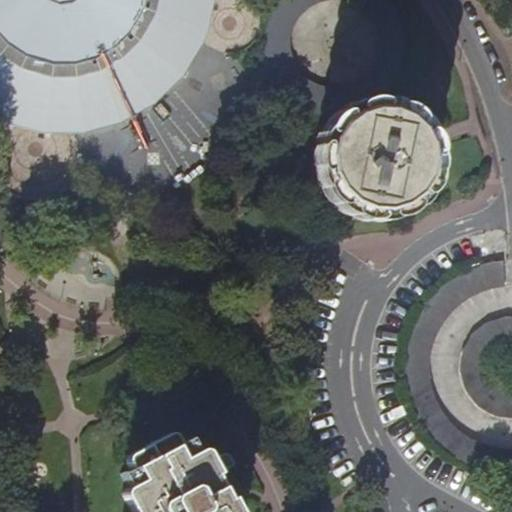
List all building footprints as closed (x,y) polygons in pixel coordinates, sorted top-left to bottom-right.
[(0,0),(0,121),(2,123),(15,128),(39,134),(49,135),(68,136),(90,134),(101,131),(119,126),(134,119),(146,113),(157,105),(165,98),(177,87),(184,79),(195,64),(201,54),(208,40),(214,22),(216,14),(218,0),(0,0)] [(263,47),(269,70),(275,82),(286,94),(295,101),(310,108),(321,111),(334,113),(342,112),(351,110),(364,106),(376,99),(385,91),(392,82),(400,67),(405,47),(404,35),(403,25),(400,16),(395,6),(390,0),(365,0),(361,6),(375,24),(377,31),(378,41),(378,51),(376,59),(366,73),(360,78),(353,82),(351,83),(343,86),(327,86),(320,84),(313,81),(304,75),(300,70),(294,62),(290,54),(290,44),(291,28),(294,21),(300,13),(305,7),(311,3),(318,0),(276,0),(270,10),(265,24),(263,36),(263,47)] [(364,106),(351,110),(352,111),(344,116),(336,122),(327,133),(323,143),(321,151),(320,162),(321,173),(325,184),(331,193),(339,202),(348,208),(357,211),(365,213),(376,214),(385,213),(395,210),(403,206),(411,199),(418,190),(423,183),(426,172),(427,165),(427,156),(425,145),(423,138),(417,129),(411,122),(402,115),(394,111),(386,108),(373,107),(365,107),(364,106)] [(511,448),(502,448),(486,445),(475,440),(463,433),(452,424),(444,412),(437,401),(433,390),(431,375),(431,358),(432,351),(435,342),(440,330),(444,323),(450,315),(458,307),(467,301),(476,296),(488,292),(505,289),(503,263),(484,266),(473,269),(464,273),(443,287),(436,293),(427,303),(421,313),(416,321),(411,333),(408,344),(406,352),(405,362),(405,373),(405,383),(407,393),(410,403),(414,412),(421,424),(427,433),(435,442),(443,449),(449,454),(457,460),(470,466),(480,470),(502,474),(511,473),(511,448)] [(511,317),(508,318),(504,318),(498,319),(494,320),(488,323),(485,325),(479,328),(477,330),(476,331),(475,332),(470,337),(468,341),(465,346),(463,351),(461,357),(460,365),(460,371),(460,377),(461,379),(463,387),(465,391),(468,396),(470,399),(474,403),(479,408),(484,411),(489,414),(491,415),(495,416),(501,418),(506,419),(511,419),(511,418),(511,317)] [(240,511),(234,501),(230,501),(218,476),(236,467),(232,456),(214,464),(207,451),(200,453),(194,442),(128,475),(133,487),(124,492),(133,511),(240,511)]
